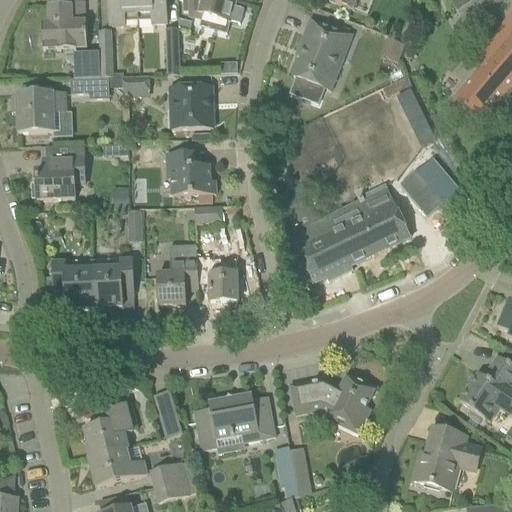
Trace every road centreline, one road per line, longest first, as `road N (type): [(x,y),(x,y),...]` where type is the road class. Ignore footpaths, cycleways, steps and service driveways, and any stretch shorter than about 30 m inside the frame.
road 1 (residential): [(288,348),(251,194),(248,127),(279,0)]
road 2 (residential): [(23,355),(156,362),(288,348)]
road 3 (residential): [(377,511),(389,438),(427,357),(407,308)]
road 4 (residential): [(58,511),(23,355)]
road 5 (residential): [(23,355),(23,281),(0,206)]
road 6 (residential): [(407,308),(458,278),(511,211)]
road 7 (residential): [(288,348),(407,308)]
